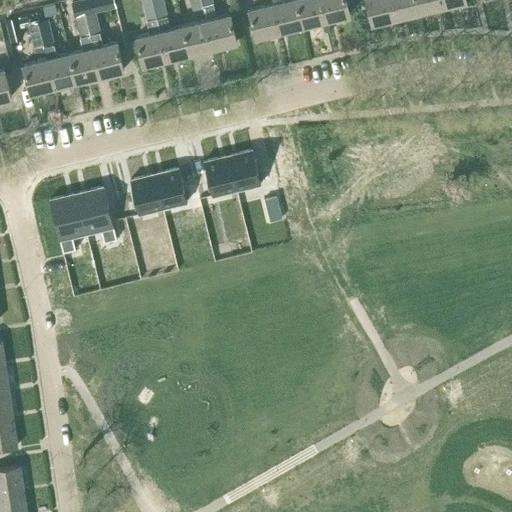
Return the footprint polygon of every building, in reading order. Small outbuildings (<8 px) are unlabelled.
[(100,75),(92,46),(80,0),(73,0),(71,1),(82,49),(69,52),(77,81),(100,75)] [(116,41),(102,44),(99,32),(100,32),(96,11),(116,6),(114,0),(80,0),(92,46),(100,75),(123,69),(116,41)] [(166,59),(159,30),(151,0),(141,0),(149,32),(135,36),(143,65),(166,59)] [(182,24),(170,27),(163,0),(151,0),(159,30),(166,59),(189,53),(182,24)] [(189,0),(192,10),(203,7),(200,0),(189,0)] [(216,16),(212,0),(200,0),(203,7),(205,19),(212,48),(236,42),(229,13),(216,16)] [(279,31),(272,2),(271,0),(259,0),(261,5),(248,8),(256,37),(279,31)] [(295,0),(271,0),(272,2),(279,31),(302,26),(295,0)] [(295,0),(302,26),(325,20),(320,0),(295,0)] [(320,0),(325,20),(349,14),(345,0),(320,0)] [(366,0),(372,23),(396,18),(391,0),(366,0)] [(415,0),(391,0),(396,18),(419,12),(415,0)] [(415,0),(419,12),(442,6),(440,0),(415,0)] [(23,38),(18,16),(4,19),(10,41),(23,38)] [(212,48),(205,19),(182,24),(189,53),(212,48)] [(69,52),(57,55),(48,20),(37,23),(46,58),(53,87),(77,81),(69,52)] [(53,87),(46,58),(37,23),(28,25),(33,47),(32,47),(35,60),(23,63),(30,92),(53,87)] [(3,68),(0,68),(0,99),(10,97),(3,68)] [(472,147),(461,151),(471,179),(511,163),(511,145),(506,128),(485,136),(483,131),(468,137),(472,147)] [(393,193),(439,168),(422,136),(392,153),(393,154),(376,164),(393,193)] [(252,148),(227,154),(236,189),(261,183),(252,148)] [(312,202),(359,180),(344,149),(297,171),(312,202)] [(227,154),(203,161),(212,195),(236,189),(227,154)] [(178,166),(154,173),(163,207),(187,201),(178,166)] [(154,173),(129,179),(138,214),(163,207),(154,173)] [(104,186),(77,192),(87,233),(101,230),(104,242),(117,239),(104,186)] [(77,192),(49,199),(62,252),(75,249),(72,237),(87,233),(77,192)] [(0,393),(9,392),(5,366),(0,366),(0,393)] [(0,420),(13,418),(9,392),(0,393),(0,420)] [(0,447),(17,445),(13,418),(0,420),(0,447)] [(0,495),(24,492),(20,465),(0,467),(0,495)] [(0,511),(26,511),(24,492),(0,495),(0,511)]
